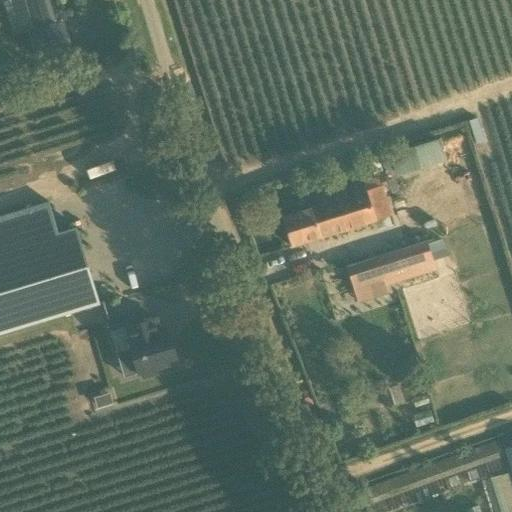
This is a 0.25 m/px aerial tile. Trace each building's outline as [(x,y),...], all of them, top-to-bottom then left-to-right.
[(55,23),(47,0),(25,0),(34,29),(29,30),(38,60),(71,50),(62,21),(55,23)] [(439,135),(388,152),(395,174),(446,158),(439,135)] [(291,247),(392,215),(382,186),(366,191),(364,182),(314,198),(317,207),(282,218),(291,247)] [(58,233),(49,202),(0,216),(0,333),(100,304),(77,227),(58,233)] [(384,278),(386,284),(435,268),(427,241),(346,267),(353,288),(384,278)] [(160,333),(155,317),(110,331),(116,351),(130,347),(138,373),(141,372),(142,376),(157,372),(156,367),(177,361),(168,330),(160,333)] [(398,384),(379,390),(384,405),(403,399),(398,384)] [(108,393),(92,398),(95,408),(111,403),(108,393)] [(511,511),(511,435),(360,491),(365,506),(506,454),(511,472),(490,478),(500,511),(511,511)]
